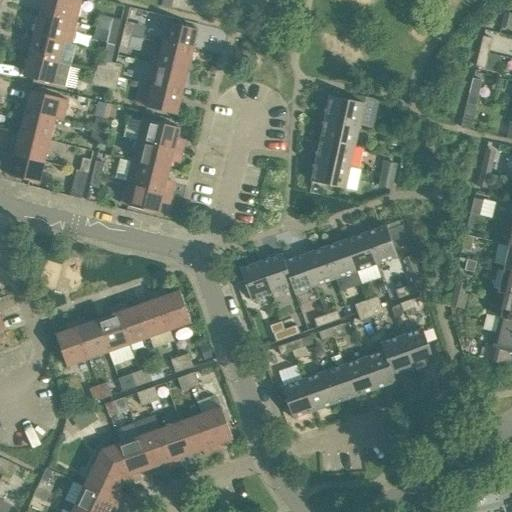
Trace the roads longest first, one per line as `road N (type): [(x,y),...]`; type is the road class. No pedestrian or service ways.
road 1 (residential): [(269,455),(206,278),(187,250)]
road 2 (residential): [(0,385),(31,373),(41,345),(2,235),(6,205)]
road 3 (residential): [(187,250),(6,205)]
road 4 (residential): [(187,250),(220,217),(249,104)]
road 5 (residential): [(377,511),(511,421)]
road 6 (residential): [(178,511),(170,489),(269,455)]
road 7 (residential): [(269,455),(384,412)]
